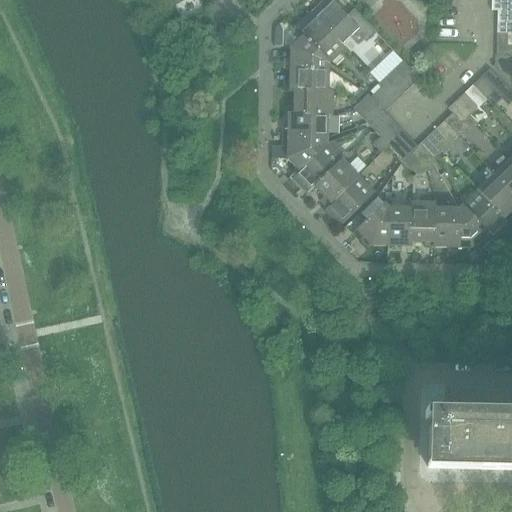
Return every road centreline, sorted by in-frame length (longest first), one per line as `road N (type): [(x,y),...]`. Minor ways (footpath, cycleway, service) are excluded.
road 1 (residential): [(511,253),(492,273),(353,269),(263,175),(265,21),(287,0)]
road 2 (residential): [(65,511),(0,251)]
road 3 (residential): [(422,511),(411,468),(418,379),(429,371),(511,376)]
road 4 (residential): [(483,0),(483,62),(409,132)]
